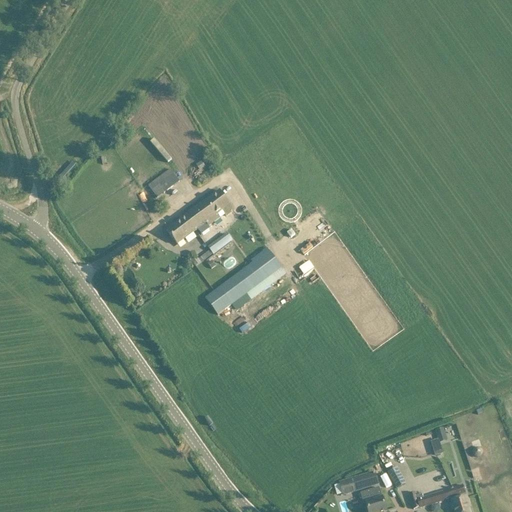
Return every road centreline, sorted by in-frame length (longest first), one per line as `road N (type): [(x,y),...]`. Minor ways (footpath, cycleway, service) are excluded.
road 1 (tertiary): [(250,511),(62,256),(0,208)]
road 2 (unknown): [(78,279),(215,184)]
